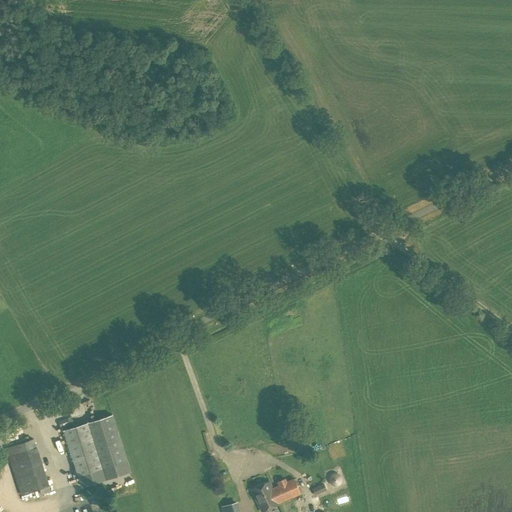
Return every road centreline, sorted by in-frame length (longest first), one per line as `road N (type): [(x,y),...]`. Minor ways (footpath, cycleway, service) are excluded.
road 1 (unclassified): [(0,419),(511,168)]
road 2 (unknown): [(383,231),(511,329)]
